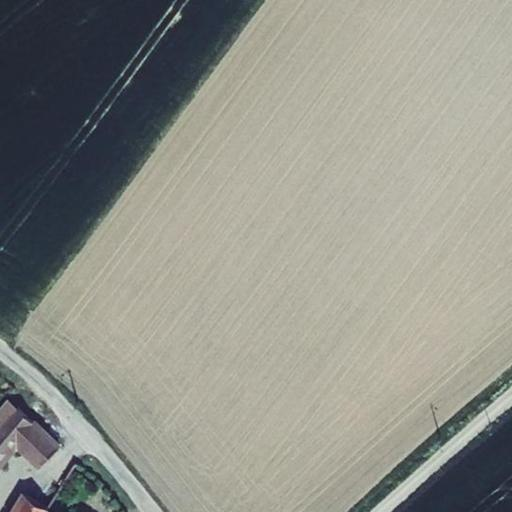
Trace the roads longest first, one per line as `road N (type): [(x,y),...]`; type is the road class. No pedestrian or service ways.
road 1 (residential): [(0,351),(79,422),(151,511)]
road 2 (track): [(511,395),(380,511)]
